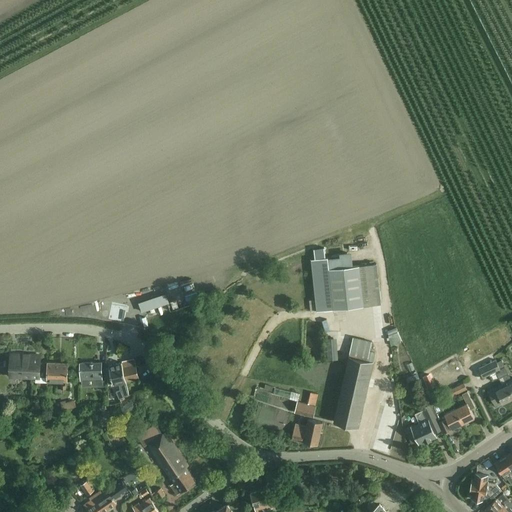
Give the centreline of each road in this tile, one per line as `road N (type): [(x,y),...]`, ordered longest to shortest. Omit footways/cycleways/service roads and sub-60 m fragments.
road 1 (secondary): [(237,445),(130,341),(50,327),(0,330)]
road 2 (secondary): [(430,482),(362,453),(270,460)]
